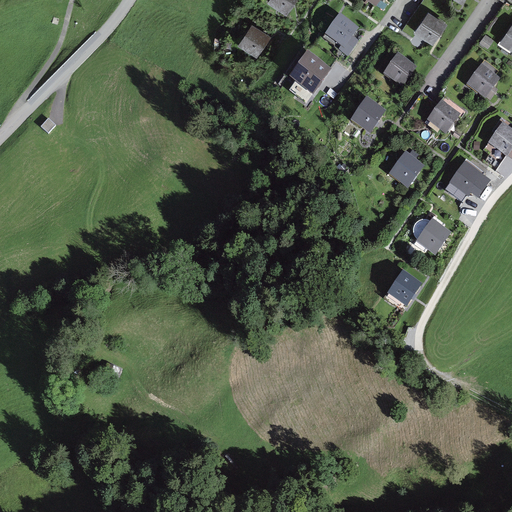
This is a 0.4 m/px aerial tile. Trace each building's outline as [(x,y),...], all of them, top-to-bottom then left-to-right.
[(294,0),(270,0),(270,1),(286,12),(294,0)] [(428,15),(417,32),(432,42),(443,25),(428,15)] [(342,51),(348,55),(357,42),(351,38),(356,30),(340,19),(329,36),(345,47),(342,51)] [(511,26),(501,42),(511,49),(511,26)] [(268,38),(253,27),(241,44),(256,54),(268,38)] [(331,73),(308,58),(290,84),(314,99),(331,73)] [(414,70),(398,59),(387,76),(402,86),(414,70)] [(482,69),(469,87),(485,98),(498,80),(482,69)] [(382,114),(367,104),(355,122),(370,132),(382,114)] [(442,105),(430,122),(446,134),(458,116),(442,105)] [(48,121),(40,130),(48,135),(55,126),(48,121)] [(511,133),(504,128),(492,146),(511,159),(511,133)] [(420,168),(406,158),(393,177),(407,187),(420,168)] [(475,197),(485,180),(465,167),(452,186),(467,196),(469,193),(475,197)] [(414,235),(420,239),(433,222),(427,217),(414,235)] [(448,235),(433,225),(420,244),(435,254),(448,235)] [(406,305),(419,286),(404,276),(391,295),(406,305)] [(119,368),(105,362),(98,375),(113,382),(119,368)]
